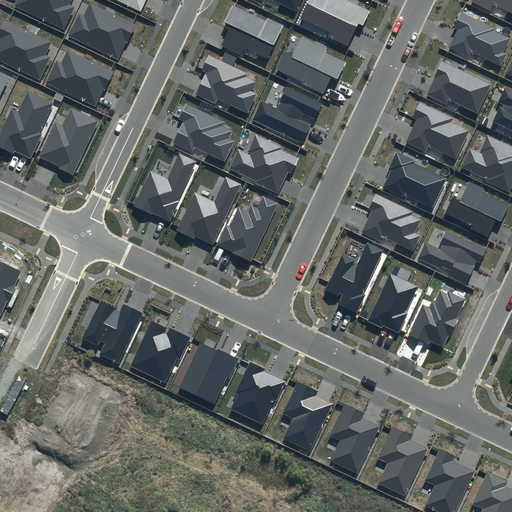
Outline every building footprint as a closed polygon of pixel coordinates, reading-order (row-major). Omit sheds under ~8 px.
[(71,0),(17,0),(14,6),(64,29),(75,7),(69,5),(71,0)] [(115,0),(140,12),(145,0),(115,0)] [(300,0),(252,0),(263,5),(264,0),(271,0),(296,11),(300,0)] [(370,10),(347,0),(316,0),(315,0),(309,0),(301,18),(331,31),(328,37),(348,46),(358,24),(363,26),(370,10)] [(511,0),(472,0),(471,2),(490,11),(493,4),(511,13),(511,0)] [(137,25),(90,3),(84,16),(79,14),(68,37),(118,60),(128,39),(130,40),(137,25)] [(266,21),(234,6),(224,27),(229,29),(222,45),(240,54),(243,48),(268,59),(283,25),(268,18),(266,21)] [(495,28),(461,12),(454,29),(457,30),(449,48),(469,57),(471,53),(501,66),(506,54),(503,53),(510,38),(494,31),(495,28)] [(52,42),(5,20),(0,30),(0,60),(40,79),(50,57),(46,55),(52,42)] [(327,48),(302,36),(294,55),(285,51),(276,69),(302,81),(301,84),(323,94),(331,76),(337,79),(345,62),(325,53),(327,48)] [(114,72),(68,50),(61,63),(56,61),(45,83),(95,107),(105,86),(107,86),(114,72)] [(248,73),(209,55),(202,70),(206,72),(196,95),(215,104),(218,99),(247,113),(257,93),(252,90),(255,82),(246,77),(248,73)] [(491,84),(442,61),(426,95),(447,104),(449,100),(478,113),(491,84)] [(0,95),(9,76),(0,71),(0,95)] [(323,103),(287,87),(277,108),(261,101),(252,120),(302,143),(310,125),(300,120),(303,114),(315,119),(323,103)] [(511,90),(505,88),(498,102),(503,104),(502,108),(499,107),(493,121),(511,129),(511,90)] [(39,133),(53,103),(27,91),(18,111),(11,108),(0,131),(0,148),(14,155),(15,152),(30,159),(42,134),(39,133)] [(225,122),(186,103),(179,119),(183,121),(173,143),(192,153),(195,147),(224,162),(234,142),(229,139),(232,131),(223,126),(225,122)] [(452,118),(420,103),(412,118),(416,120),(405,143),(425,153),(429,146),(456,159),(469,131),(450,122),(452,118)] [(74,175),(100,121),(71,107),(62,125),(55,122),(39,156),(60,166),(59,168),(74,175)] [(282,147),(256,135),(247,154),(238,150),(229,169),(255,180),(254,183),(278,194),(288,172),(292,174),(299,159),(280,150),(282,147)] [(511,147),(488,136),(480,153),(469,148),(461,167),(487,179),(485,181),(510,192),(511,186),(511,147)] [(414,160),(396,152),(388,169),(390,170),(382,188),(402,198),(404,194),(432,208),(446,178),(413,163),(414,160)] [(196,161),(179,154),(168,178),(150,170),(133,205),(168,221),(196,161)] [(241,184),(226,177),(214,202),(195,193),(177,231),(194,239),(196,236),(213,244),(241,184)] [(484,188),(469,181),(460,201),(452,198),(445,214),(471,226),(469,229),(488,237),(496,220),(501,223),(510,204),(482,192),(484,188)] [(413,211),(376,194),(369,209),(372,210),(361,232),(382,242),(384,238),(413,252),(421,236),(414,233),(421,220),(411,215),(413,211)] [(226,225),(216,245),(251,261),(279,203),(263,195),(257,208),(251,205),(248,212),(238,207),(229,226),(226,225)] [(487,250),(446,231),(438,249),(425,243),(418,258),(439,268),(441,265),(451,270),(449,276),(467,285),(477,263),(480,265),(487,250)] [(364,294),(384,250),(367,242),(356,266),(353,265),(355,260),(341,254),(325,290),(339,296),(340,294),(343,295),(338,304),(357,313),(365,295),(364,294)] [(21,271),(0,261),(0,315),(7,300),(9,301),(16,286),(15,285),(21,271)] [(418,286),(390,273),(367,321),(382,328),(383,325),(399,332),(408,312),(406,311),(418,286)] [(422,304),(407,336),(428,346),(430,342),(443,348),(467,299),(448,290),(446,294),(440,291),(435,301),(433,300),(429,307),(422,304)] [(118,363),(143,313),(123,303),(119,310),(100,301),(82,338),(98,346),(100,341),(105,344),(100,354),(118,363)] [(180,359),(190,337),(170,328),(169,329),(152,321),(131,366),(165,382),(177,358),(180,359)] [(217,351),(200,343),(179,388),(214,404),(227,377),(230,379),(239,359),(218,349),(217,351)] [(264,371),(265,369),(250,362),(235,393),(237,394),(230,409),(262,424),(274,400),(277,401),(286,381),(264,371)] [(318,391),(298,382),(283,413),(293,418),(283,438),(310,451),(332,404),(316,396),(318,391)] [(365,413),(345,404),(330,436),(340,440),(330,461),(357,473),(379,426),(363,418),(365,413)] [(413,436),(392,427),(377,459),(388,463),(378,483),(405,496),(427,449),(411,441),(413,436)] [(455,457),(440,450),(425,481),(435,486),(425,506),(438,511),(455,511),(475,471),(453,461),(455,457)] [(507,482),(487,472),(472,504),(482,509),(480,511),(511,511),(511,489),(505,486),(507,482)]
